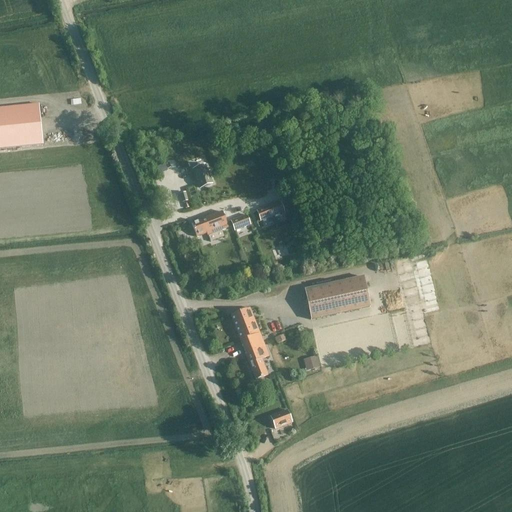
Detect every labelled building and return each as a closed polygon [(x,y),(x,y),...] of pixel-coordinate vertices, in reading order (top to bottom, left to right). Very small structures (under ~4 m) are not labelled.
[(0,148),(41,145),(38,104),(0,108),(0,148)] [(204,165),(193,170),(200,188),(211,184),(204,165)] [(279,201),(257,210),(260,219),(271,215),(270,213),(282,208),(279,201)] [(207,235),(228,227),(222,211),(190,224),(195,236),(206,232),(207,235)] [(230,220),(234,230),(250,224),(246,214),(230,220)] [(310,320),(369,307),(363,277),(304,290),(310,320)] [(249,308),(240,312),(230,316),(240,340),(255,380),(267,375),(261,359),(268,356),(259,333),(249,308)] [(287,410),(270,417),(275,429),(292,423),(287,410)]
